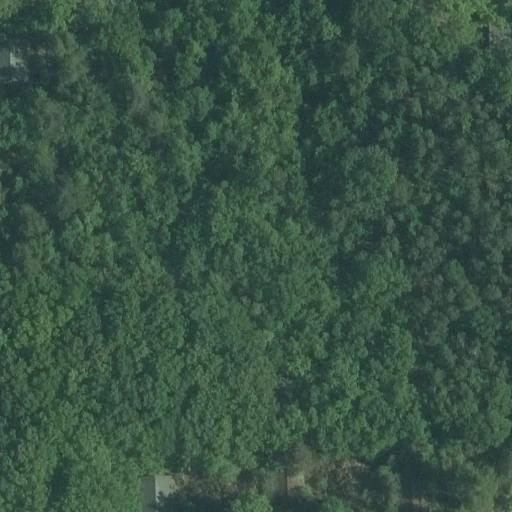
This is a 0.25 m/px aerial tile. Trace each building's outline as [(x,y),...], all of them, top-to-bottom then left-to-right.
[(511,26),(489,27),(490,61),(511,59),(511,26)] [(25,47),(0,47),(0,87),(26,87),(25,47)] [(393,470),(394,511),(428,511),(426,468),(393,470)] [(269,476),(270,511),(304,511),(303,475),(269,476)] [(137,482),(137,511),(171,511),(170,480),(137,482)]
